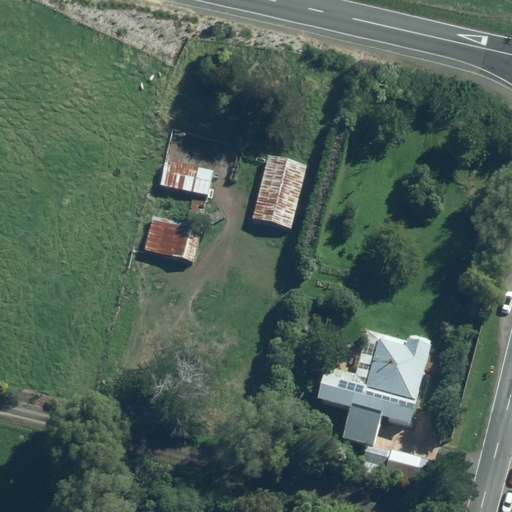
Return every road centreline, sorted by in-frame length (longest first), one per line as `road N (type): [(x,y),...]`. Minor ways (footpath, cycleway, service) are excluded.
road 1 (unclassified): [(266,0),(511,55)]
road 2 (residential): [(481,511),(511,393)]
